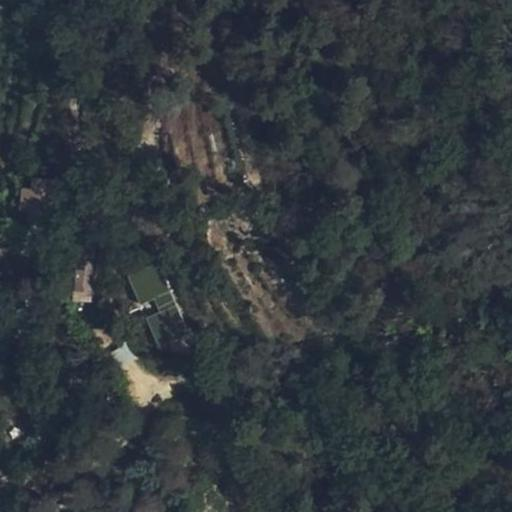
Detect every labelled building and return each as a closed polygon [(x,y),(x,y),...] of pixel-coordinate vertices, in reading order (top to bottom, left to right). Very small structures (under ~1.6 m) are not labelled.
[(20,179),(21,220),(59,219),(57,178),(20,179)] [(109,249),(93,252),(99,280),(115,277),(109,249)] [(136,301),(165,294),(157,265),(129,273),(136,301)] [(112,286),(98,290),(105,312),(118,309),(112,286)] [(154,298),(159,312),(146,317),(158,352),(189,341),(172,292),(154,298)] [(59,294),(44,295),(49,345),(64,343),(59,294)]
